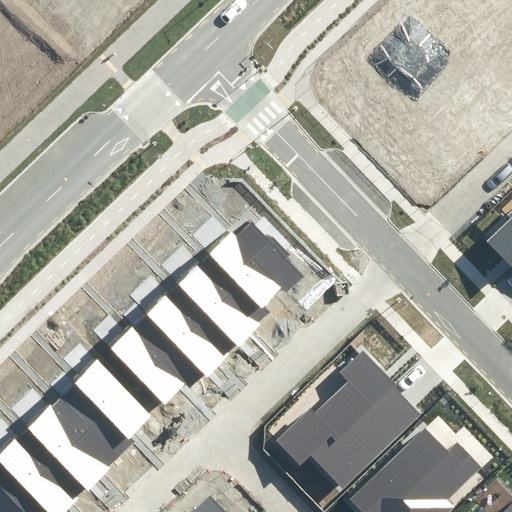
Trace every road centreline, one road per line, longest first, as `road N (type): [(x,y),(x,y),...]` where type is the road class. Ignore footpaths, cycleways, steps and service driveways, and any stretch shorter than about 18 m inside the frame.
road 1 (residential): [(202,50),(391,262)]
road 2 (tertiary): [(0,238),(110,125),(202,50)]
road 3 (residential): [(391,262),(216,428)]
road 4 (residential): [(391,262),(511,386)]
road 5 (residential): [(391,262),(511,149)]
road 6 (residential): [(216,428),(128,511)]
